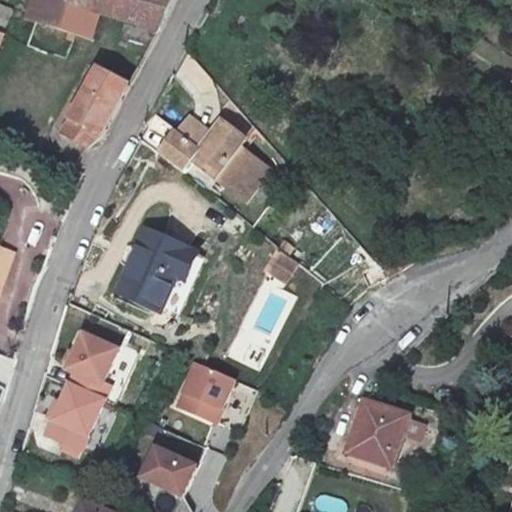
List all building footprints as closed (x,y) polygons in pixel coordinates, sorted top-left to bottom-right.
[(161,29),(174,0),(28,0),(23,21),(88,40),(96,14),(123,22),(115,44),(145,53),(149,48),(161,29)] [(99,145),(128,86),(94,70),(62,136),(86,147),(99,145)] [(181,120),(171,134),(197,154),(208,139),(181,120)] [(236,184),(247,171),(230,158),(236,152),(212,133),(208,139),(197,154),(171,134),(154,155),(171,168),(176,163),(187,172),(231,204),(243,190),(236,184)] [(171,168),(183,177),(187,172),(176,163),(171,168)] [(259,180),(247,171),(236,184),(243,190),(231,204),(235,208),(259,180)] [(183,285),(196,258),(143,237),(116,297),(159,317),(174,281),(183,285)] [(0,284),(10,256),(0,251),(0,284)] [(397,262),(403,271),(421,261),(415,251),(397,262)] [(286,254),(272,274),(289,285),(302,265),(286,254)] [(202,261),(196,258),(183,285),(174,281),(159,317),(173,323),(202,261)] [(96,385),(111,351),(76,335),(60,371),(67,373),(62,385),(37,437),(73,453),(97,401),(103,389),(96,385)] [(211,422),(230,380),(191,362),(172,404),(211,422)] [(402,419),(359,405),(353,424),(395,438),(402,419)] [(395,438),(353,424),(343,458),(386,471),(395,438)] [(152,454),(140,483),(182,501),(195,473),(152,454)] [(278,511),(298,511),(313,462),(291,456),(275,511),(278,511)]
